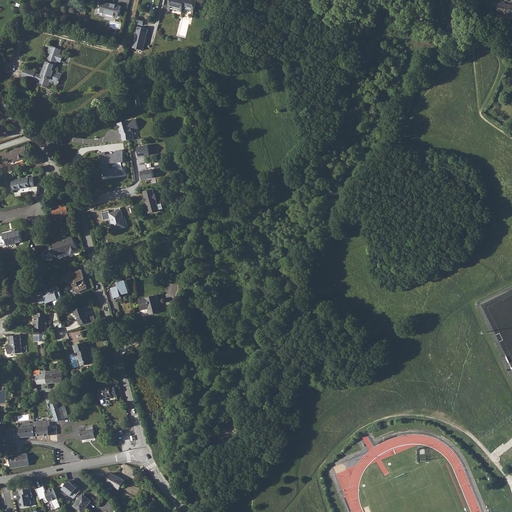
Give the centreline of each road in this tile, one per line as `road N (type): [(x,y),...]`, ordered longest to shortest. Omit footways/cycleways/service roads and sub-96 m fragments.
road 1 (tertiary): [(142,453),(76,202)]
road 2 (track): [(511,481),(462,428),(424,412),(372,423),(321,465)]
road 3 (residential): [(346,0),(511,40)]
road 4 (residential): [(134,0),(124,40),(114,45),(37,31),(17,38),(15,51)]
road 5 (residential): [(42,207),(27,293),(0,317)]
